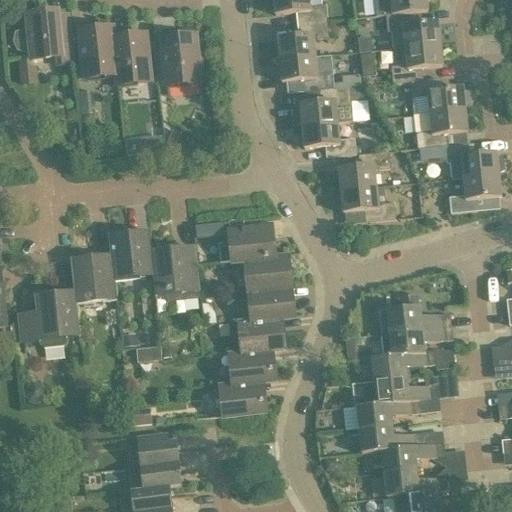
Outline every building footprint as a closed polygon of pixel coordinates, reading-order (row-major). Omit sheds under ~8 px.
[(296,15),(297,26),(327,23),(326,7),(311,8),(309,0),(269,0),(271,13),(276,14),(277,17),(296,15)] [(386,17),(386,18),(393,17),(412,16),(427,14),(426,0),(374,0),(377,18),(386,17)] [(30,49),(32,60),(55,58),(56,68),(75,67),(70,15),(57,16),(57,14),(27,18),(29,33),(16,34),(18,50),(30,49)] [(392,34),(394,51),(441,47),(438,26),(418,28),(417,16),(428,15),(427,14),(412,16),(393,17),(386,18),(388,34),(392,34)] [(279,40),(281,62),(316,59),(314,42),(324,41),(325,43),(328,44),(332,44),(333,40),(331,37),(328,36),(327,23),(297,26),(299,38),(279,40)] [(84,79),(117,76),(113,41),(112,31),(80,34),(84,79)] [(113,41),(117,76),(118,86),(150,83),(145,38),(113,41)] [(200,83),(195,39),(162,42),(166,86),(200,83)] [(391,69),(393,85),(411,83),(423,82),(422,72),(443,70),(441,47),(394,51),(395,69),(391,69)] [(331,58),(316,60),(316,59),(281,62),(283,84),(287,84),(303,83),(304,94),(309,93),(319,92),(334,91),(333,85),(331,58)] [(27,69),(26,61),(19,61),(21,87),(37,86),(36,69),(27,69)] [(366,99),(365,74),(351,75),(352,100),(366,99)] [(428,99),(430,116),(465,113),(465,111),(471,108),(470,94),(463,93),(463,91),(442,93),(441,81),(423,82),(411,83),(393,85),(393,86),(411,84),(412,100),(428,99)] [(320,105),(304,107),(300,107),(301,112),(296,113),(297,126),(302,127),(302,129),(337,125),(336,108),(352,107),(351,102),(350,89),(334,91),(319,92),(320,105)] [(90,93),(79,95),(81,116),(92,115),(90,93)] [(418,151),(445,149),(445,148),(467,146),(466,135),(467,135),(465,113),(430,116),(430,117),(414,118),(418,151)] [(337,125),(302,129),(304,152),(326,150),(327,161),(356,158),(355,141),(339,142),(337,125)] [(174,131),(167,146),(181,153),(188,138),(174,131)] [(127,139),(128,156),(166,154),(165,136),(127,139)] [(462,163),(464,181),(499,178),(499,176),(505,173),(504,160),(497,158),(497,156),(476,158),(474,145),(467,146),(445,148),(445,149),(446,164),(462,163)] [(339,171),(341,193),(376,190),(374,172),(390,171),(388,155),(358,158),(359,169),(339,171)] [(499,178),(464,181),(466,199),(449,201),(451,217),(477,215),(476,203),(501,200),(499,178)] [(343,212),(343,216),(369,214),(370,226),(395,223),(393,206),(378,208),(376,190),(341,193),(341,197),(337,200),(338,211),(343,212)] [(195,228),(195,237),(216,235),(215,225),(194,227),(195,228)] [(230,232),(233,262),(245,261),(272,258),(269,228),(230,232)] [(108,237),(110,257),(113,283),(153,279),(150,253),(148,233),(108,237)] [(190,248),(150,253),(153,279),(155,298),(160,298),(168,304),(196,301),(190,248)] [(71,261),(75,293),(76,307),(115,303),(113,283),(110,257),(71,261)] [(245,262),(248,292),(288,288),(285,257),(272,259),(272,258),(245,261),(233,262),(233,263),(245,262)] [(248,292),(251,322),(252,322),(291,317),(288,288),(248,292)] [(75,293),(33,297),(36,318),(17,320),(20,345),(80,338),(76,307),(75,293)] [(381,337),(453,329),(451,317),(421,320),(419,297),(398,299),(399,312),(387,313),(389,336),(381,337)] [(242,353),(282,349),(279,320),(291,318),(291,317),(252,322),(251,322),(252,323),(239,324),(242,353)] [(381,337),(384,359),(425,355),(424,345),(454,342),(453,329),(381,337)] [(136,352),(138,365),(162,362),(160,349),(136,352)] [(231,355),(234,385),(260,382),(273,380),(270,351),(282,350),(282,349),(242,353),(242,354),(231,355)] [(372,361),(375,384),(408,381),(407,370),(436,367),(435,354),(425,355),(384,359),(372,361)] [(260,382),(234,385),(234,386),(221,387),(224,417),(263,413),(260,383),(273,381),(273,380),(260,382)] [(375,384),(377,407),(420,403),(440,400),(439,387),(409,390),(408,381),(375,384)] [(357,409),(360,433),(393,429),(392,418),(421,415),(420,403),(377,407),(357,409)] [(511,420),(511,407),(499,409),(500,422),(511,420)] [(127,412),(129,428),(151,426),(149,410),(127,412)] [(360,433),(362,455),(425,448),(424,437),(394,440),(393,429),(360,433)] [(504,456),(511,454),(511,442),(503,443),(504,456)] [(139,447),(142,470),(180,466),(177,443),(139,447)] [(382,454),(384,476),(418,472),(417,462),(446,459),(445,447),(425,449),(425,448),(362,455),(362,456),(382,454)] [(142,470),(144,493),(171,490),(170,490),(182,489),(180,466),(142,470)] [(387,501),(407,498),(440,495),(450,494),(449,479),(419,482),(418,472),(384,476),(387,501)] [(172,511),(171,490),(144,493),(132,494),(132,497),(120,498),(121,511),(172,511)] [(407,498),(408,511),(472,511),(471,501),(441,504),(440,495),(407,498)]
